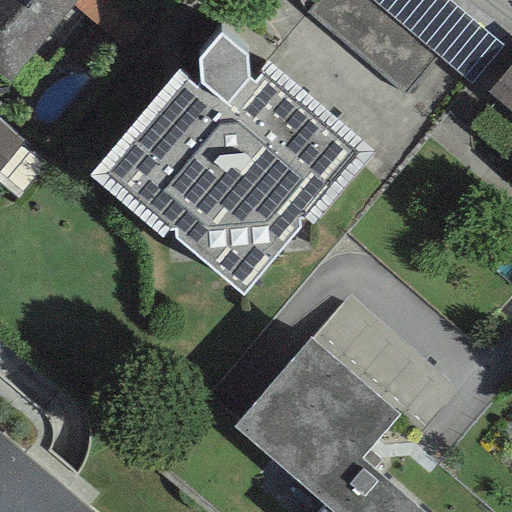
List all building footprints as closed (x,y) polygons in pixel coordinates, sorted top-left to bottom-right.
[(0,0),(0,70),(8,78),(75,0),(0,0)] [(403,92),(435,55),(370,0),(319,0),(309,12),(403,92)] [(504,45),(450,0),(370,0),(435,55),(470,85),(504,45)] [(253,72),(247,67),(245,41),(221,22),(197,48),(202,71),(196,78),(176,61),(87,164),(159,225),(165,218),(242,285),(307,210),(316,218),(374,149),(369,145),(373,139),(270,51),(253,72)] [(511,62),(489,90),(511,108),(511,62)] [(0,117),(0,160),(22,137),(0,117)] [(398,407),(310,330),(233,417),(328,499),(315,511),(431,511),(361,450),(398,407)] [(102,511),(0,426),(0,511),(102,511)]
